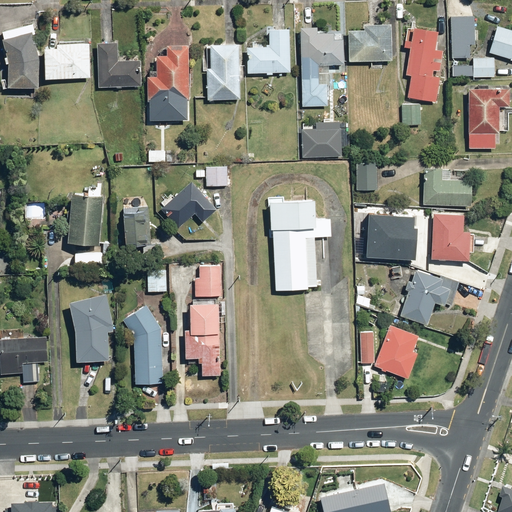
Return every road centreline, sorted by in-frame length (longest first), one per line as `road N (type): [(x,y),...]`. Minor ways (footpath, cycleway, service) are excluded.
road 1 (secondary): [(0,441),(410,428),(470,439)]
road 2 (secondary): [(470,439),(511,314)]
